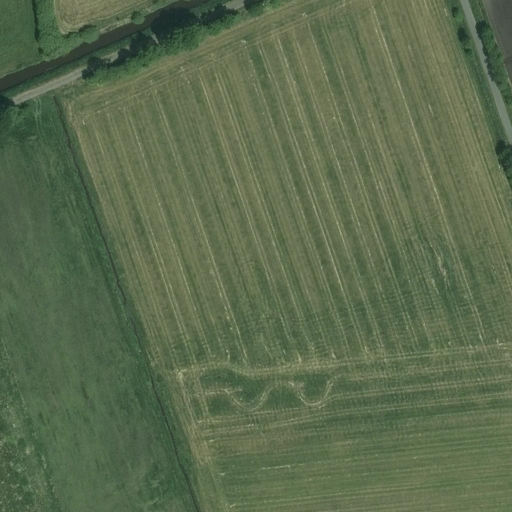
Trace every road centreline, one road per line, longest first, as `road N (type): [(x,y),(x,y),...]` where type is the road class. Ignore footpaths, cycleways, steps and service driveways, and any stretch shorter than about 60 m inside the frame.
road 1 (track): [(0,107),(246,0)]
road 2 (unclassified): [(463,0),(511,138)]
